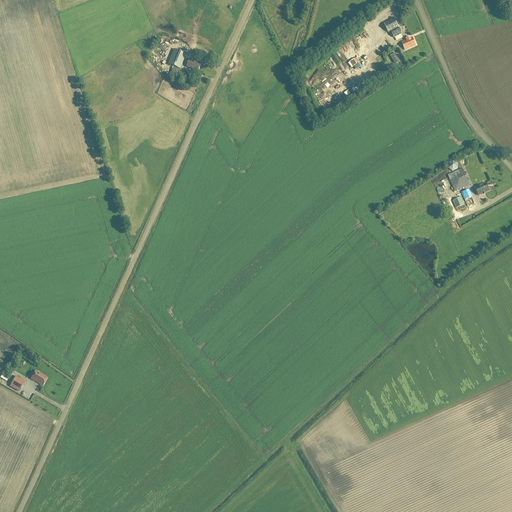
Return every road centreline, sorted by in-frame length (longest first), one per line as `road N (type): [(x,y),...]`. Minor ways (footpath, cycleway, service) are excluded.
road 1 (unclassified): [(20,511),(252,0)]
road 2 (unclassified): [(511,167),(469,118),(416,0)]
